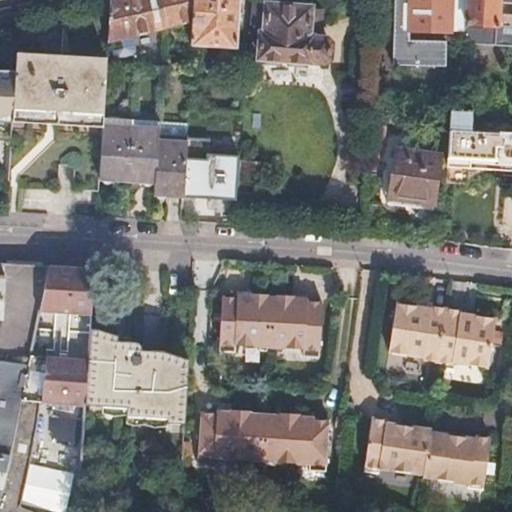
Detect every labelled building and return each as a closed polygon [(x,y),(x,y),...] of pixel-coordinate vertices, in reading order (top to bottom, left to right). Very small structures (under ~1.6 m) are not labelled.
[(192,0),(109,0),(107,45),(192,25),(192,0)] [(239,0),(192,0),(192,25),(190,46),(237,48),(239,0)] [(401,0),(390,0),(389,30),(405,31),(407,0),(401,0)] [(447,0),(406,0),(407,0),(405,31),(445,32),(447,0)] [(462,0),(447,0),(445,32),(459,33),(460,22),(460,17),(462,0)] [(459,33),(458,40),(511,44),(511,0),(464,0),(462,22),(460,22),(459,33)] [(253,7),(252,22),(264,24),(262,35),(258,34),(256,57),(320,63),(326,57),(328,44),(322,39),(307,37),(308,27),(319,29),(319,13),(308,12),(308,8),(265,4),(265,8),(253,7)] [(405,31),(389,30),(389,39),(405,40),(405,31)] [(405,40),(389,39),(388,65),(404,66),(404,60),(440,61),(441,42),(405,40)] [(7,177),(7,182),(60,186),(60,171),(71,171),(71,186),(98,187),(98,186),(102,124),(106,58),(14,52),(13,69),(7,177)] [(0,176),(0,177),(7,177),(13,69),(0,68),(0,176)] [(381,74),(369,73),(367,103),(379,104),(381,74)] [(379,104),(367,103),(366,122),(382,123),(383,104),(379,104)] [(444,112),(441,186),(463,188),(464,171),(510,175),(509,179),(511,179),(511,128),(470,126),(470,113),(444,112)] [(102,124),(98,186),(139,189),(139,195),(182,198),(185,135),(142,133),(142,126),(102,124)] [(365,138),(364,159),(377,159),(378,139),(365,138)] [(268,164),(237,162),(234,193),(266,196),(268,164)] [(388,170),(385,201),(429,204),(432,165),(415,164),(414,172),(388,170)] [(379,207),(361,205),(360,231),(364,232),(377,233),(379,207)] [(37,334),(44,288),(47,265),(0,262),(0,357),(33,360),(34,357),(37,334)] [(0,508),(0,511),(33,511),(20,507),(20,506),(20,505),(21,504),(21,503),(22,502),(22,500),(23,499),(23,498),(24,497),(24,496),(24,495),(25,494),(25,493),(26,492),(26,491),(26,489),(27,488),(27,487),(27,486),(28,484),(28,483),(29,482),(29,481),(29,480),(30,479),(30,478),(30,477),(31,476),(31,474),(31,473),(32,472),(32,471),(32,469),(32,468),(33,467),(33,466),(34,465),(34,464),(34,463),(34,462),(35,460),(35,459),(35,458),(36,457),(36,456),(36,454),(36,453),(36,452),(37,451),(37,449),(37,448),(37,447),(37,446),(38,445),(38,444),(38,443),(39,441),(39,440),(39,439),(39,438),(39,437),(39,436),(39,434),(40,433),(40,432),(40,431),(40,429),(41,428),(41,427),(41,426),(41,424),(41,423),(41,422),(41,421),(41,420),(42,419),(42,417),(42,416),(42,415),(42,414),(42,413),(42,412),(42,410),(43,409),(43,408),(43,407),(43,406),(43,404),(43,403),(86,405),(86,389),(88,359),(89,337),(89,328),(89,314),(91,268),(47,265),(44,288),(40,312),(37,334),(34,357),(33,360),(27,403),(19,460),(17,470),(10,485),(0,508)] [(271,349),(273,298),(268,298),(268,296),(252,295),(252,298),(238,297),(238,299),(223,298),(220,347),(220,355),(236,355),(237,348),(271,349)] [(321,359),(324,303),(309,303),(309,300),(294,300),(294,297),(278,296),(278,299),(273,298),(271,349),(305,350),(305,358),(321,359)] [(497,321),(472,318),(462,317),(462,314),(432,311),(432,313),(422,312),(397,309),(392,357),(426,362),(426,364),(456,367),(456,365),(491,369),(497,321)] [(185,405),(187,364),(187,354),(162,347),(140,347),(132,339),(115,339),(116,334),(97,329),(89,328),(89,337),(88,359),(86,389),(86,404),(128,405),(128,413),(169,414),(169,419),(185,419),(185,405)] [(0,508),(10,485),(17,470),(19,460),(27,403),(33,360),(0,357),(0,508)] [(264,465),(267,417),(252,417),(252,414),(233,413),(233,416),(218,415),(218,417),(202,416),(199,468),(216,469),(217,462),(264,465)] [(329,475),(332,424),(316,422),(316,420),(301,419),(301,417),(283,416),(283,419),(267,417),(264,465),(313,467),(312,474),(329,475)] [(392,425),(377,422),(370,477),(385,479),(386,474),(430,480),(430,482),(476,488),(475,493),(489,495),(490,490),(496,441),(481,438),(481,441),(436,435),(437,432),(392,427),(392,425)]
